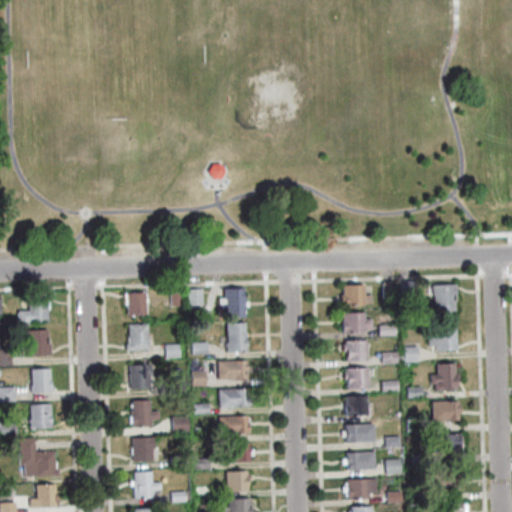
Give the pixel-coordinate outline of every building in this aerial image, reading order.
[(217,166),(210,166),(206,173),(210,180),(214,180),(218,180),(222,173),(217,166)] [(397,296),(397,281),(411,280),(411,295),(397,296)] [(379,282),(389,281),(390,297),(379,298),(379,282)] [(430,285),(452,284),(453,295),(450,295),(451,311),(431,312),(430,285)] [(339,304),(339,285),(360,285),(360,295),(367,295),(367,302),(360,302),(360,303),(339,304)] [(221,288),(239,288),(240,316),(222,317),(221,288)] [(184,289),(198,289),(199,304),(184,305),(184,289)] [(167,305),(166,292),(177,291),(178,304),(167,305)] [(123,293),(141,292),(142,314),(123,315),(123,293)] [(44,320),(15,321),(14,310),(25,310),(24,297),(43,296),(44,320)] [(359,312),(360,319),(367,318),(368,328),(360,329),(360,331),(338,332),(337,313),(359,312)] [(241,322),(242,349),(223,350),(222,323),(241,322)] [(143,323),(144,349),(122,349),(122,344),(125,344),(124,324),(143,323)] [(391,334),(375,335),(374,325),(391,324),(391,334)] [(452,326),(453,350),(432,350),(431,345),(424,345),(424,338),(431,338),(431,327),(452,326)] [(23,355),(22,330),(42,329),(43,343),(45,343),(46,354),(23,355)] [(340,340),(362,339),(362,359),(341,360),(340,340)] [(203,353),(188,354),(187,342),(203,342),(203,353)] [(176,356),(162,357),(161,344),(175,344),(176,356)] [(400,361),(400,347),(413,346),(413,360),(400,361)] [(0,364),(0,348),(7,348),(8,364),(0,364)] [(377,363),(376,352),(393,351),(394,362),(377,363)] [(214,361),(242,360),(243,378),(214,379),(214,361)] [(431,390),(431,382),(427,382),(426,375),(433,375),(433,364),(451,363),(452,389),(431,390)] [(125,365),(146,364),(147,375),(144,375),(145,388),(126,389),(125,365)] [(46,391),(28,391),(27,369),(45,368),(46,391)] [(342,368),(362,368),(363,387),(343,388),(342,368)] [(188,385),(187,371),(201,370),(201,385),(188,385)] [(166,393),(165,379),(180,379),(181,392),(166,393)] [(377,391),(377,381),(394,380),(394,390),(377,391)] [(403,387),(417,386),(417,397),(403,397),(403,387)] [(11,400),(0,400),(0,387),(10,387),(11,400)] [(214,389),(236,388),(236,406),(215,406),(214,389)] [(341,397),(363,396),(363,413),(341,414),(341,397)] [(127,400),(145,399),(145,411),(153,411),(154,418),(146,419),(147,425),(129,426),(127,400)] [(428,400),(454,399),(455,420),(429,421),(428,400)] [(26,428),(25,404),(46,403),(47,427),(26,428)] [(189,413),(189,404),(204,403),(204,412),(189,413)] [(214,416),(242,415),(243,432),(215,434),(214,416)] [(168,432),(167,416),(183,416),(183,431),(168,432)] [(403,431),(403,420),(417,419),(418,430),(403,431)] [(11,433),(0,433),(0,422),(11,422),(11,433)] [(341,425),(369,424),(369,440),(341,442),(341,425)] [(456,433),(456,447),(453,447),(453,451),(430,452),(429,434),(456,433)] [(381,446),(381,436),(395,436),(396,445),(381,446)] [(149,437),(150,447),(147,447),(147,460),(129,460),(128,437),(149,437)] [(53,476),(32,477),(32,475),(20,475),(20,463),(16,464),(15,438),(29,438),(30,451),(49,451),(50,468),(53,468),(53,476)] [(244,443),(244,461),(217,462),(216,444),(244,443)] [(369,451),(370,469),(342,470),(341,452),(369,451)] [(423,452),(423,463),(408,463),(408,453),(423,452)] [(184,465),(166,466),(166,456),(183,455),(184,465)] [(204,458),(205,468),(190,468),(189,459),(204,458)] [(396,459),(396,473),(381,473),(381,459),(396,459)] [(457,489),(431,490),(430,471),(459,469),(459,483),(456,483),(457,489)] [(129,472),(147,471),(147,483),(156,482),(156,489),(148,489),(149,496),(130,497),(129,472)] [(222,491),(221,472),(242,471),(242,474),(245,474),(245,480),(243,480),(243,490),(222,491)] [(371,478),(371,492),(363,493),(363,497),(343,498),(342,480),(371,478)] [(25,507),(25,498),(32,498),(31,485),(50,484),(51,506),(25,507)] [(194,496),(193,486),(208,485),(209,495),(194,496)] [(422,498),(408,499),(408,490),(421,490),(422,498)] [(167,502),(166,492),(181,491),(181,501),(167,502)] [(383,501),(383,491),(397,491),(397,501),(383,501)] [(245,498),(245,511),(223,511),(223,499),(245,498)] [(10,511),(0,511),(0,502),(10,502),(10,511)] [(431,511),(431,504),(458,503),(458,511),(431,511)]
